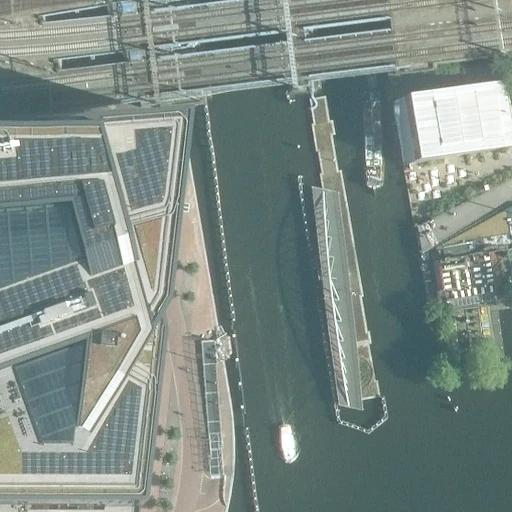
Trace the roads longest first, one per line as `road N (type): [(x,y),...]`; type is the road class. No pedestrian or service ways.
road 1 (unclassified): [(120,151),(179,353),(191,443),(182,511)]
road 2 (trunk): [(480,0),(511,224)]
road 3 (unclassified): [(120,151),(0,162)]
